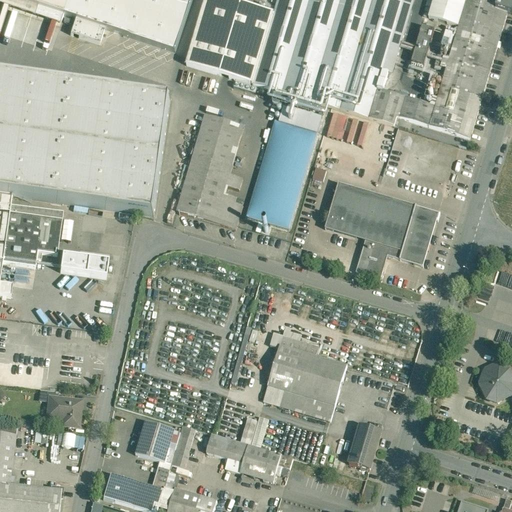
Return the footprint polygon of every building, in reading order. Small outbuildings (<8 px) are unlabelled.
[(69,0),(0,0),(0,3),(62,24),(64,16),(69,0)] [(193,0),(69,0),(64,16),(75,19),(105,29),(176,53),(193,0)] [(274,15),(225,0),(206,0),(187,66),(253,86),(274,15)] [(342,0),(279,0),(253,86),(311,103),(342,0)] [(373,0),(342,0),(311,103),(340,112),(373,0)] [(373,0),(340,112),(394,128),(397,119),(471,140),(509,12),(497,8),(499,0),(467,0),(459,28),(450,60),(444,58),(441,69),(447,70),(438,99),(436,108),(432,107),(384,93),(378,91),(387,61),(389,54),(397,26),(404,0),(373,0)] [(404,0),(397,26),(406,28),(403,37),(404,37),(415,0),(404,0)] [(467,0),(434,0),(429,19),(459,28),(467,0)] [(511,0),(499,0),(497,8),(509,12),(511,12),(511,0)] [(105,29),(75,19),(70,35),(100,45),(105,29)] [(406,28),(397,26),(389,54),(399,57),(404,37),(403,37),(406,28)] [(423,28),(417,48),(415,48),(413,54),(415,54),(411,70),(423,74),(435,32),(423,28)] [(399,57),(389,54),(387,61),(394,63),(397,64),(399,57)] [(387,61),(378,91),(384,93),(389,74),(390,74),(394,63),(387,61)] [(171,101),(0,76),(0,196),(12,198),(154,218),(171,101)] [(221,121),(206,117),(195,155),(233,166),(241,140),(223,135),(219,127),(221,121)] [(395,137),(388,167),(391,167),(393,159),(408,159),(409,154),(417,156),(421,156),(420,141),(411,138),(428,138),(397,130),(395,138),(395,137)] [(365,159),(370,136),(365,135),(359,158),(365,159)] [(378,163),(382,140),(376,139),(372,162),(378,163)] [(353,173),(355,168),(351,167),(353,157),(330,152),(326,167),(353,173)] [(195,155),(194,155),(178,214),(237,231),(244,207),(236,204),(244,180),(231,176),(233,167),(233,166),(195,155)] [(327,173),(317,170),(314,180),(324,183),(327,173)] [(245,219),(288,230),(298,191),(270,184),(268,193),(262,192),(259,202),(250,200),(245,219)] [(439,215),(339,185),(326,230),(367,242),(364,250),(360,265),(384,273),(389,257),(424,267),(439,215)] [(12,198),(0,196),(0,284),(3,265),(2,264),(2,263),(3,263),(11,207),(12,198)] [(11,207),(3,263),(2,263),(2,264),(3,265),(36,269),(38,253),(57,256),(63,214),(11,207)] [(62,256),(60,274),(106,280),(108,262),(62,256)] [(384,273),(360,265),(357,274),(382,281),(384,273)] [(348,367),(280,347),(268,388),(264,403),(274,406),(278,391),(335,408),(348,367)] [(505,370),(495,367),(486,372),(483,381),(481,386),(488,401),(497,404),(511,396),(511,376),(510,372),(505,370)] [(58,400),(41,399),(41,402),(50,403),(48,418),(69,421),(68,428),(79,429),(82,403),(58,400)] [(175,432),(146,423),(136,456),(160,464),(165,465),(170,450),(175,432)] [(382,433),(361,427),(350,466),(370,472),(382,433)] [(197,432),(183,428),(172,467),(185,471),(197,432)] [(16,437),(0,435),(0,486),(10,487),(16,437)] [(249,447),(212,436),(207,454),(243,465),(249,447)] [(60,437),(60,449),(83,450),(83,437),(60,437)] [(282,457),(249,447),(243,465),(241,474),(274,484),(279,467),(282,457)] [(176,452),(170,450),(165,465),(160,464),(159,469),(170,472),(172,467),(176,452)] [(294,460),(282,457),(279,467),(291,471),(294,460)] [(170,472),(159,469),(153,489),(164,492),(169,475),(170,472)] [(169,475),(164,492),(159,509),(167,511),(168,511),(175,490),(176,490),(179,478),(169,475)] [(153,489),(110,476),(103,501),(141,511),(158,511),(159,509),(164,492),(153,489)] [(10,487),(0,486),(0,511),(59,511),(62,493),(10,487)] [(176,490),(175,490),(168,511),(214,511),(217,502),(176,490)] [(487,511),(488,511),(459,503),(456,511),(487,511)]
